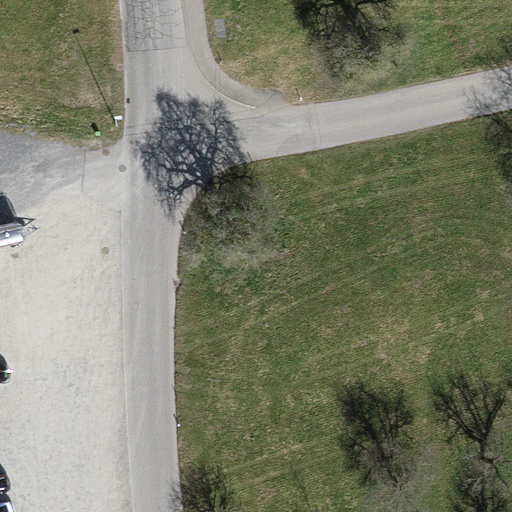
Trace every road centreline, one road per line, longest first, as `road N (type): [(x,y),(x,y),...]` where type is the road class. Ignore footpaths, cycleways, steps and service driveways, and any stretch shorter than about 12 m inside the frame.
road 1 (unclassified): [(162,511),(151,368),(160,149)]
road 2 (unclassified): [(511,91),(160,149)]
road 3 (track): [(160,149),(116,163),(0,144)]
road 4 (tertiary): [(160,149),(151,0)]
